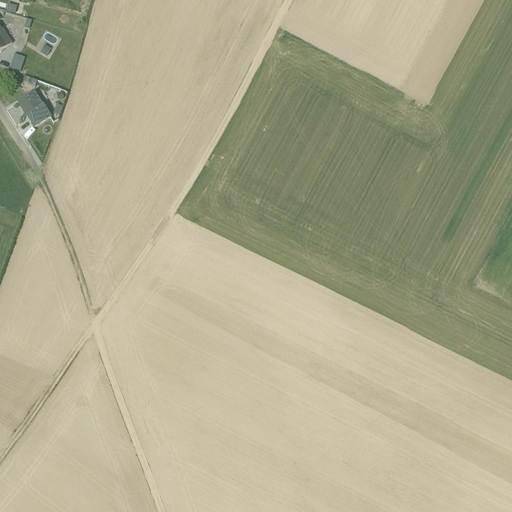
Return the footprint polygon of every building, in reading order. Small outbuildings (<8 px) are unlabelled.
[(18,19),(20,13),(7,9),(6,16),(6,17),(12,18),(13,18),(18,19)] [(0,55),(11,49),(1,33),(0,34),(0,33),(0,55)] [(45,62),(50,54),(43,50),(38,58),(45,62)] [(24,63),(13,59),(8,75),(19,78),(24,63)] [(50,122),(34,97),(18,107),(23,116),(24,116),(27,120),(25,121),(33,133),(50,122)] [(55,110),(52,119),(58,121),(62,112),(55,110)]
